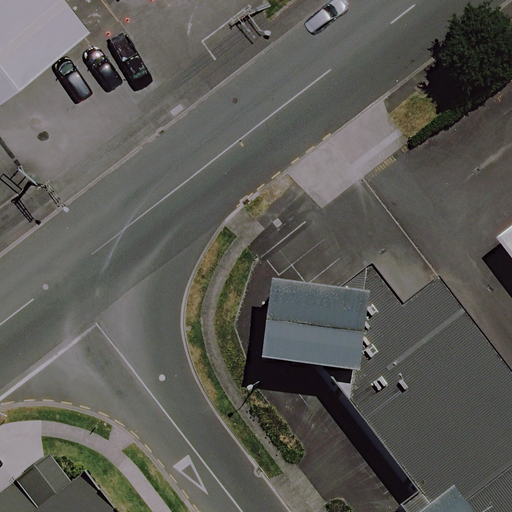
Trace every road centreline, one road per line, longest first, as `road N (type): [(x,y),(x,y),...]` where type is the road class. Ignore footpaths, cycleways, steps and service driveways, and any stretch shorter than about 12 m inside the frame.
road 1 (unclassified): [(421,0),(64,281)]
road 2 (residential): [(64,281),(244,511)]
